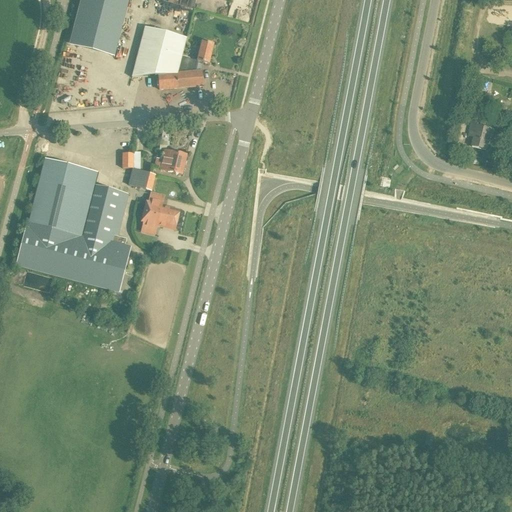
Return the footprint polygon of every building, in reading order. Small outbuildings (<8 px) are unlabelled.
[(80,0),(69,46),(114,58),(128,0),(80,0)] [(157,0),(156,0),(150,2),(152,9),(159,7),(157,0)] [(163,3),(162,9),(170,12),(172,6),(163,3)] [(197,62),(182,58),(186,39),(144,29),(132,78),(158,76),(159,91),(203,87),(202,73),(199,72),(201,63),(209,65),(214,45),(202,43),(197,62)] [(74,59),(71,68),(81,71),(84,62),(74,59)] [(491,143),(494,131),(481,127),(483,120),(473,118),(469,135),(475,136),(473,146),(487,150),(489,142),(491,143)] [(178,155),(164,151),(162,160),(156,159),(154,167),(160,168),(160,171),(182,176),(187,157),(185,156),(185,155),(184,153),(180,152),(179,153),(178,155)] [(133,155),(132,155),(132,170),(129,182),(128,186),(139,189),(152,193),(156,176),(140,171),(140,153),(133,153),(133,155)] [(132,155),(122,155),(122,170),(132,170),(132,155)] [(118,237),(129,194),(95,186),(99,173),(44,159),(28,223),(27,223),(16,268),(112,293),(119,295),(131,247),(125,246),(127,239),(118,237)] [(163,204),(165,197),(151,193),(149,200),(147,200),(140,226),(142,227),(140,234),(155,238),(157,226),(175,231),(180,212),(162,207),(163,204)] [(427,436),(425,445),(431,447),(433,438),(427,436)]
